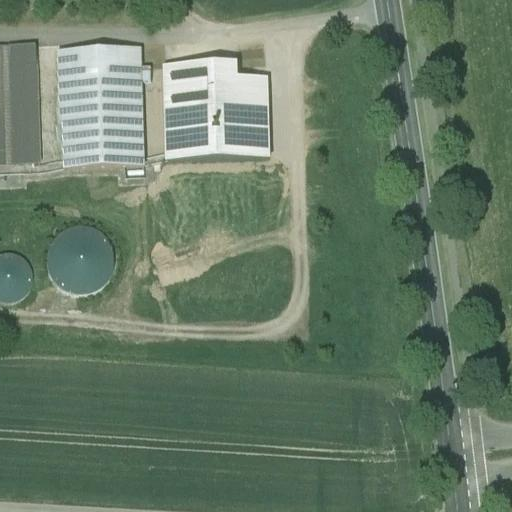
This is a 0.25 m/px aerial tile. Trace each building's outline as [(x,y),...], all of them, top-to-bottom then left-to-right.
[(35,50),(0,51),(0,171),(38,170),(35,50)] [(141,56),(59,58),(61,173),(143,172),(141,56)] [(236,71),(165,73),(167,166),(268,164),(266,84),(236,84),(236,71)] [(31,223),(18,224),(18,240),(32,240),(31,223)] [(78,231),(68,233),(59,238),(52,245),(47,254),(45,264),(46,275),(50,284),(56,292),(65,297),(75,300),(85,300),(95,296),(103,290),(110,282),(113,273),(114,262),(111,252),(106,244),(98,237),(88,233),(78,231)] [(2,259),(0,260),(0,307),(7,309),(16,307),(23,302),(29,295),(31,286),(31,277),(26,269),(20,263),(11,259),(2,259)]
